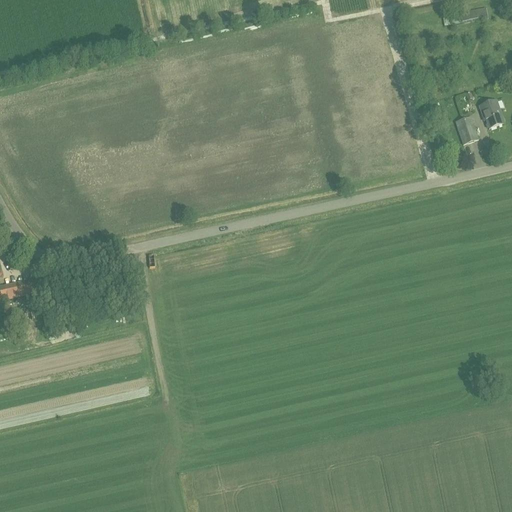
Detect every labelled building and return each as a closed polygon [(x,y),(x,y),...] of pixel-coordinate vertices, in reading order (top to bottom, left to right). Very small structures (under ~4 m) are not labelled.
[(462,25),(487,20),(485,9),(469,12),(470,14),(443,19),(444,27),(462,25)] [(505,125),(497,102),(479,108),(484,122),(486,122),(489,130),(505,125)] [(456,124),(463,146),(479,141),(471,119),(456,124)] [(483,153),(485,160),(499,157),(497,151),(483,153)] [(3,304),(46,294),(47,294),(43,277),(0,286),(0,289),(3,304)] [(46,294),(3,304),(4,308),(47,299),(46,294)] [(53,321),(54,327),(63,325),(62,319),(53,321)] [(54,327),(47,329),(50,340),(57,338),(54,327)]
